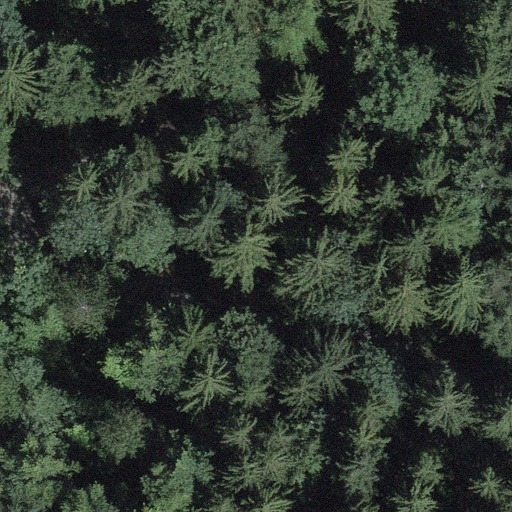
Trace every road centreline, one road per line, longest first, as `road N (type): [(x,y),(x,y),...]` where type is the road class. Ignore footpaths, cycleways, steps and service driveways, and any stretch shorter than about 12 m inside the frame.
road 1 (unclassified): [(0,232),(368,365),(511,373)]
road 2 (track): [(0,169),(203,76),(472,0)]
